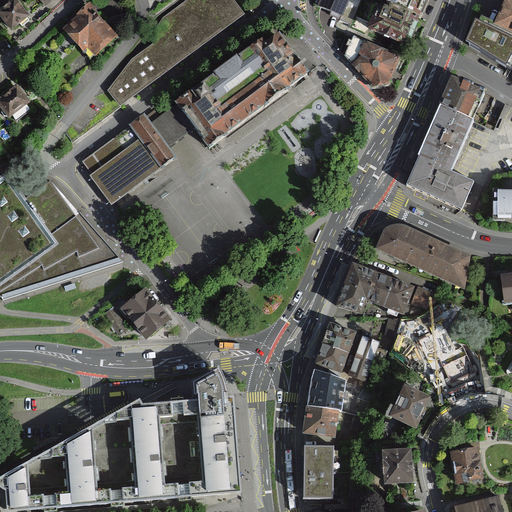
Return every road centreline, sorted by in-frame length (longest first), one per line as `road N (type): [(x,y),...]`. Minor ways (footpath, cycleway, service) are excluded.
road 1 (residential): [(59,161),(274,6),(294,4)]
road 2 (residential): [(202,356),(192,324),(59,161)]
road 3 (residential): [(59,161),(43,155),(44,144),(132,33),(138,0)]
road 4 (secondary): [(0,351),(114,364),(202,356)]
road 5 (primary): [(368,189),(277,359)]
road 6 (residential): [(294,4),(303,30),(379,110),(398,142)]
road 7 (residential): [(439,511),(428,468),(435,438),(475,407),(511,413)]
road 8 (tertiary): [(368,189),(463,235),(511,246)]
road 9 (primary): [(278,511),(270,440),(277,359)]
